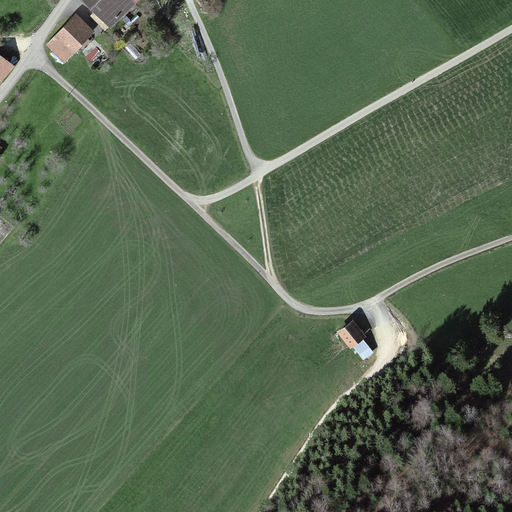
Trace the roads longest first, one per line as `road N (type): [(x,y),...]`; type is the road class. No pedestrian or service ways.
road 1 (unclassified): [(511,28),(204,198),(187,196),(33,48)]
road 2 (track): [(269,278),(259,173),(191,0)]
road 3 (track): [(263,511),(316,432),(380,359),(385,336),(371,299)]
road 4 (track): [(371,299),(511,234)]
